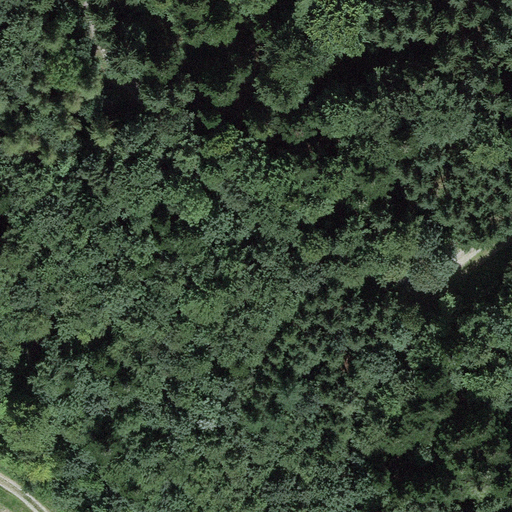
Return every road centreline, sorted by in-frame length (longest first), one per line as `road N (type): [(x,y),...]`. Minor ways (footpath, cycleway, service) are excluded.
road 1 (track): [(442,281),(345,262),(292,233),(125,83),(91,0)]
road 2 (track): [(355,511),(350,457),(360,423),(442,281),(511,229)]
